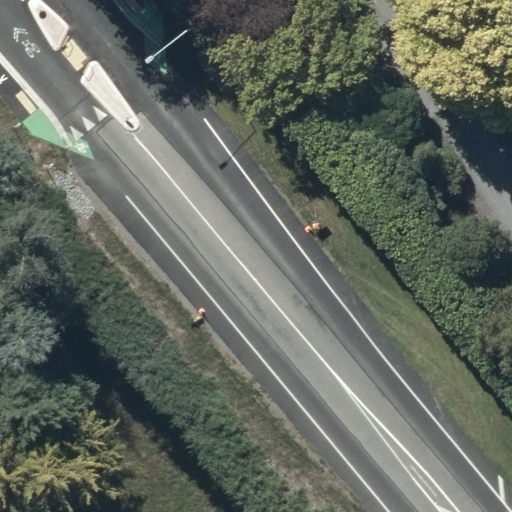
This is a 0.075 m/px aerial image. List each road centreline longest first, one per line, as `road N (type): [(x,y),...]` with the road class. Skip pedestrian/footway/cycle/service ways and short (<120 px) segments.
road 1 (residential): [(172,175),(451,511)]
road 2 (residential): [(172,175),(117,156),(0,14)]
road 3 (residential): [(76,0),(154,91),(172,175)]
